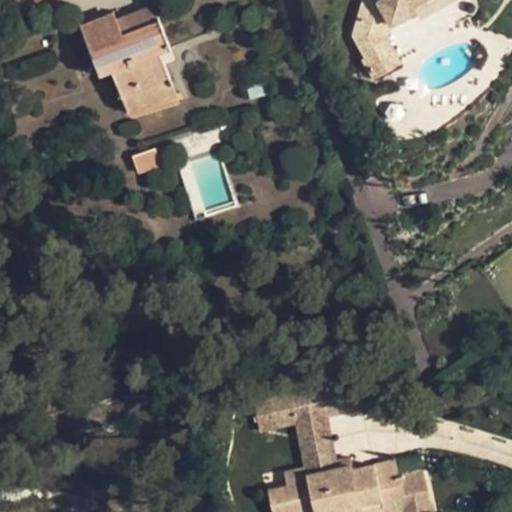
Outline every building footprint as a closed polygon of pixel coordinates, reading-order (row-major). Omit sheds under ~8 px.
[(363,0),(353,36),(365,59),(362,61),(372,77),(400,61),(386,35),(388,20),(423,0),(363,0)] [(110,69),(159,50),(170,46),(160,20),(123,35),(114,12),(80,26),(98,74),(110,69)] [(121,95),(170,77),(159,50),(110,69),(121,95)] [(127,112),(176,93),(170,77),(121,95),(127,112)] [(266,79),(246,85),(250,99),(269,93),(266,79)] [(358,378),(320,386),(325,408),(326,416),(364,408),(358,378)] [(320,386),(271,397),(278,427),(297,423),(300,422),(298,414),(325,408),(320,386)] [(260,431),(278,427),(271,397),(253,401),(260,431)] [(300,422),(326,416),(325,408),(298,414),(300,422)] [(314,474),(354,464),(352,455),(336,459),(326,416),(300,422),(297,423),(305,468),(313,466),(314,474)] [(314,474),(313,466),(305,468),(284,473),(287,486),(268,490),(273,511),(357,511),(358,511),(387,511),(402,509),(406,508),(398,474),(395,458),(354,467),(354,464),(314,474)] [(402,509),(402,511),(433,511),(423,468),(398,474),(406,508),(402,509)]
